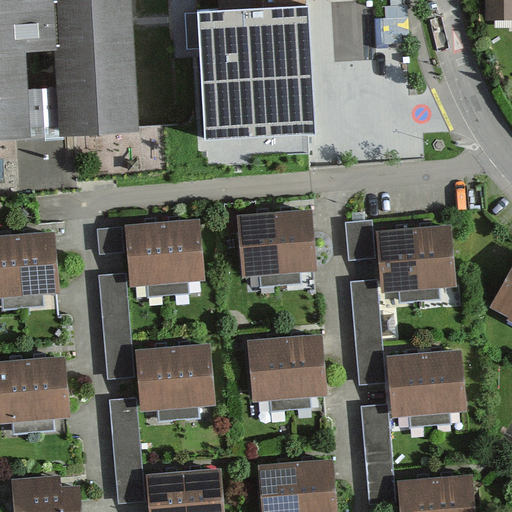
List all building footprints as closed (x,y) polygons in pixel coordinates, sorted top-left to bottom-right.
[(61,123),(136,120),(129,0),(0,0),(0,126),(26,125),(22,36),(57,34),(61,123)] [(218,0),(219,7),(196,8),(203,140),(309,134),(301,0),(218,0)] [(511,0),(485,0),(486,12),(511,12),(511,0)] [(310,205),(275,208),(281,279),(299,277),(298,265),(315,263),(310,205)] [(275,208),(240,211),(244,270),(262,269),(263,281),(281,279),(275,208)] [(199,214),(163,217),(169,292),(190,291),(188,274),(203,273),(199,214)] [(163,217),(127,220),(131,280),(147,278),(149,294),(169,292),(163,217)] [(371,218),(346,220),(350,257),(375,254),(371,218)] [(450,222),(379,227),(384,285),(397,284),(399,300),(443,297),(442,284),(455,283),(450,222)] [(56,225),(0,229),(0,289),(5,289),(7,304),(43,301),(42,288),(61,286),(56,225)] [(121,225),(98,227),(100,250),(123,248),(121,225)] [(511,267),(494,300),(511,309),(511,267)] [(126,270),(100,272),(109,377),(134,375),(126,270)] [(376,277),(351,280),(360,382),(384,379),(376,277)] [(321,330),(285,334),(292,406),(311,404),(310,389),(326,387),(321,330)] [(285,334),(248,337),(253,395),(271,393),(272,408),(292,406),(285,334)] [(212,338),(136,346),(143,405),(158,403),(160,419),(199,414),(197,401),(218,399),(212,338)] [(461,343),(389,351),(395,410),(410,408),(412,423),(454,419),(453,404),(467,403),(461,343)] [(64,352),(29,355),(34,411),(69,408),(64,352)] [(29,355),(0,357),(0,414),(34,411),(29,355)] [(136,395),(110,398),(119,501),(145,499),(136,395)] [(388,402),(361,404),(370,501),(396,499),(388,402)] [(337,511),(332,455),(297,458),(301,511),(337,511)] [(301,511),(297,458),(260,460),(264,511),(301,511)] [(224,511),(221,463),(147,469),(150,511),(224,511)] [(473,511),(471,471),(436,474),(438,511),(473,511)] [(81,511),(80,479),(61,480),(60,472),(13,475),(15,506),(24,506),(24,511),(81,511)] [(438,511),(436,474),(401,476),(403,511),(438,511)]
